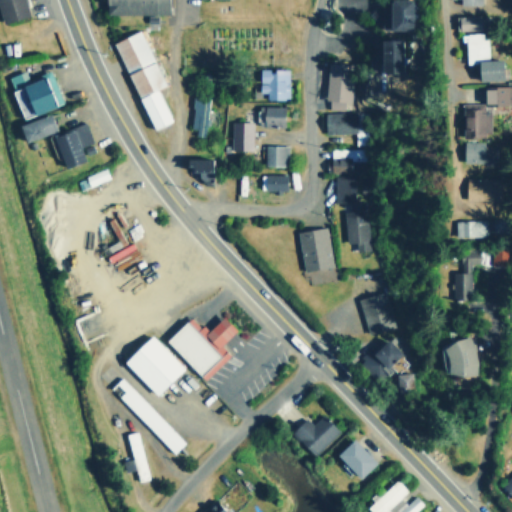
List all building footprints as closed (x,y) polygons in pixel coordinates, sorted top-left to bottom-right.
[(0,0),(0,21),(24,15),(20,0),(0,0)] [(101,0),(101,13),(164,13),(164,0),(101,0)] [(404,0),(375,0),(375,28),(405,28),(404,0)] [(469,13),(445,14),(445,29),(470,28),(469,13)] [(109,40),(148,129),(167,121),(153,88),(162,84),(137,28),(109,40)] [(491,78),(490,57),(477,57),(476,31),(453,31),(454,62),(465,61),(466,79),(491,78)] [(374,72),(395,71),(394,38),(373,38),(374,72)] [(323,99),(326,99),(326,108),(341,109),(341,100),(347,101),(349,62),(325,61),(323,99)] [(263,98),(286,98),(285,67),(256,67),(256,91),(263,91),(263,98)] [(19,117),(59,102),(47,70),(24,79),(21,69),(3,76),(19,117)] [(511,84),(471,85),(472,101),(450,102),(451,135),(477,135),(477,103),(511,103),(511,84)] [(205,97),(190,96),(188,134),(204,135),(205,97)] [(280,125),(281,106),(254,104),(254,125),(280,125)] [(321,132),(353,131),(353,139),(362,139),(361,111),(320,112),(321,132)] [(51,131),(46,113),(15,122),(20,141),(51,131)] [(249,149),(250,121),(228,120),(228,149),(249,149)] [(61,166),(81,159),(76,146),(89,141),(82,122),(44,135),(52,158),(57,157),(61,166)] [(452,161),(480,162),(480,150),(472,149),(472,140),(452,140),(452,161)] [(261,164),(283,164),(284,144),(262,144),(261,164)] [(362,148),(328,147),(327,172),(361,173),(362,148)] [(194,169),(194,179),(207,180),(208,158),(181,157),(181,169),(194,169)] [(81,175),(85,185),(106,177),(102,166),(81,175)] [(257,173),(258,190),(283,189),(282,172),(257,173)] [(331,200),(351,201),(352,175),(331,175),(331,200)] [(455,197),(491,198),(491,178),(455,177),(455,197)] [(352,249),(367,249),(365,208),(341,209),(342,241),(352,241),(352,249)] [(477,218),(445,219),(445,236),(478,235),(477,218)] [(293,230),(301,270),(330,265),(323,225),(293,230)] [(483,264),(500,264),(500,247),(483,247),(483,264)] [(445,299),(463,298),(462,262),(471,262),(470,248),(451,249),(452,271),(444,271),(445,299)] [(354,298),(365,333),(394,324),(384,289),(354,298)] [(162,339),(199,379),(227,354),(217,343),(232,329),(219,315),(202,330),(188,315),(162,339)] [(147,334),(119,361),(152,394),(180,367),(147,334)] [(468,373),(467,340),(435,341),(436,375),(468,373)] [(410,388),(409,371),(393,372),(394,389),(410,388)] [(171,452),(181,441),(180,440),(117,377),(106,388),(171,452)] [(301,416),(287,432),(311,454),(335,429),(318,414),(309,424),(301,416)] [(146,477),(134,430),(122,433),(128,457),(119,459),(121,470),(131,468),(134,480),(146,477)] [(332,453),(355,477),(372,462),(350,437),(332,453)] [(511,469),(497,484),(510,498),(511,496),(511,469)] [(395,511),(409,511),(420,502),(412,493),(394,510),(395,511)] [(222,511),(210,499),(195,511),(222,511)]
